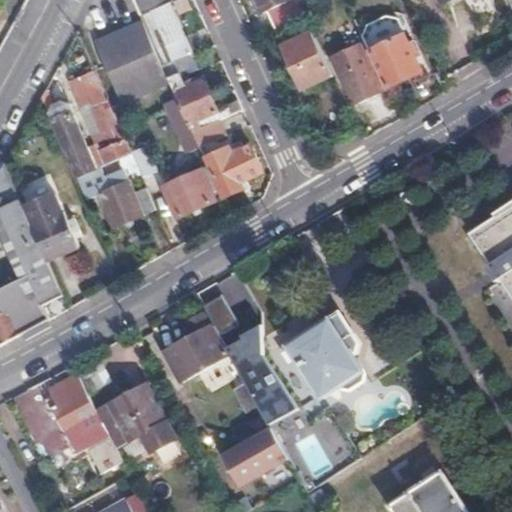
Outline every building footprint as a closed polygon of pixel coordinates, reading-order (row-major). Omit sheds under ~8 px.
[(133,0),(140,15),(151,10),(170,3),(173,1),(172,0),(133,0)] [(269,10),(277,29),(305,16),(297,0),(255,0),(262,13),(269,10)] [(476,0),(443,0),(450,13),(476,0)] [(170,3),(151,10),(174,61),(175,60),(191,53),(170,3)] [(361,37),(364,44),(369,54),(406,36),(399,20),(387,17),(367,26),(361,37)] [(168,78),(145,25),(101,46),(127,105),(171,84),(168,78)] [(305,89),(333,76),(315,38),(312,31),(284,44),(305,89)] [(369,54),(385,90),(423,72),(406,36),(369,54)] [(354,104),(385,90),(369,54),(364,44),(333,59),(354,104)] [(191,53),(175,60),(181,75),(207,64),(202,49),(191,53)] [(100,92),(92,74),(79,80),(88,98),(100,92)] [(171,84),(192,133),(201,129),(199,123),(220,113),(205,79),(184,88),(182,82),(178,83),(175,76),(168,78),(171,84)] [(41,98),(77,178),(131,154),(124,139),(117,142),(100,149),(98,143),(87,147),(67,104),(62,101),(53,104),(46,89),(41,98)] [(117,142),(124,139),(106,98),(103,100),(101,108),(117,142)] [(242,110),(238,100),(225,106),(230,116),(242,110)] [(242,110),(230,116),(224,119),(226,124),(232,122),(234,126),(247,120),(242,110)] [(220,195),(230,217),(238,212),(230,194),(244,188),(241,180),(262,171),(250,144),(232,151),(230,146),(212,154),(208,145),(227,135),(220,121),(201,129),(192,133),(208,168),(220,195)] [(0,346),(51,320),(44,304),(64,294),(50,260),(26,205),(7,159),(0,170),(0,227),(22,276),(0,285),(0,304),(1,307),(0,307),(0,346)] [(215,197),(220,195),(208,168),(165,187),(177,219),(217,203),(215,197)] [(143,214),(122,171),(94,183),(113,227),(143,214)] [(22,188),(28,202),(53,192),(46,178),(22,188)] [(26,205),(50,260),(81,246),(73,228),(69,218),(57,192),(26,205)] [(511,202),(495,214),(497,219),(470,235),(490,264),(486,267),(497,283),(500,280),(511,296),(511,202)] [(69,218),(73,228),(81,225),(78,215),(69,218)] [(224,296),(205,306),(216,327),(221,336),(239,325),(224,296)] [(164,352),(182,385),(233,357),(221,336),(216,327),(212,329),(203,313),(188,322),(196,338),(192,340),(191,337),(164,352)] [(352,336),(339,315),(286,344),(288,348),(281,352),(286,360),(293,357),(317,399),(339,386),(341,392),(348,393),(361,387),(362,375),(342,342),(352,336)] [(99,411),(79,374),(51,389),(60,406),(57,408),(78,449),(91,442),(83,425),(101,415),(99,411)] [(260,408),(247,383),(236,390),(240,397),(237,399),(247,415),(260,408)] [(150,384),(99,411),(101,415),(110,433),(119,448),(144,435),(153,451),(179,438),(150,384)] [(83,425),(91,442),(110,433),(101,415),(83,425)] [(232,495),(290,463),(277,438),(262,445),(264,450),(252,455),(250,452),(218,469),(232,495)] [(266,502),(301,484),(296,473),(261,493),(266,502)] [(467,511),(442,475),(389,511),(467,511)] [(152,511),(142,492),(104,511),(152,511)]
